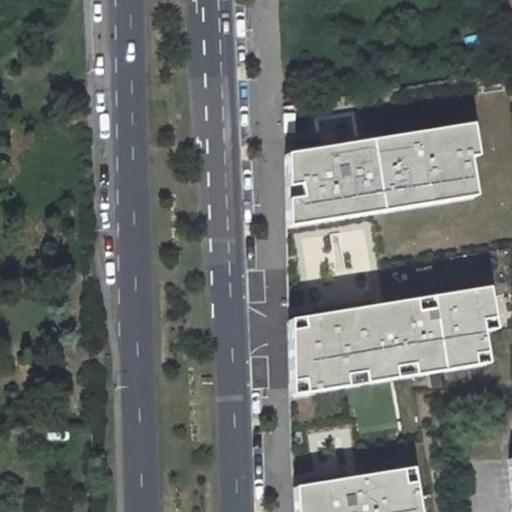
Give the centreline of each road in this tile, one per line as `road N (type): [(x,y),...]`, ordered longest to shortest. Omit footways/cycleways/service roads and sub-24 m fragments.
road 1 (primary): [(231,511),(212,0)]
road 2 (primary): [(129,0),(142,511)]
